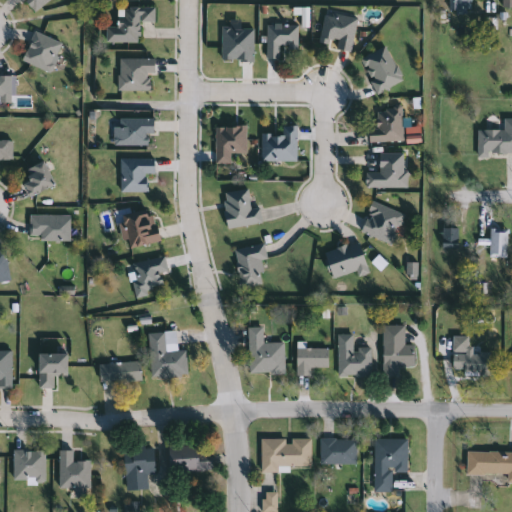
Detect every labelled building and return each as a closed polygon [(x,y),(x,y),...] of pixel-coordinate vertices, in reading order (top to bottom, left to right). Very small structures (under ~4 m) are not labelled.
[(47,0),(31,13),(20,0),(47,0)] [(469,0),(469,10),(447,10),(447,0),(469,0)] [(511,0),(499,0),(500,8),(511,7),(511,0)] [(104,41),(104,27),(116,27),(117,7),(152,7),(152,22),(137,22),(137,42),(104,41)] [(330,49),(331,47),(317,45),(323,13),(355,19),(349,52),(330,49)] [(296,25),(296,48),(277,48),(277,59),(264,59),(264,25),(296,25)] [(219,61),(219,28),(252,28),(252,61),(219,61)] [(32,32),(60,43),(48,73),(20,62),(32,32)] [(401,81),(375,94),(357,59),(384,46),(401,81)] [(117,90),(117,59),(150,59),(150,90),(117,90)] [(0,77),(8,77),(8,96),(0,96),(0,77)] [(375,129),(375,108),(400,108),(400,142),(367,142),(367,129),(375,129)] [(151,135),(145,135),(145,145),(113,145),(113,119),(151,119),(151,135)] [(476,130),(502,131),(502,119),(511,119),(511,153),(486,153),(486,158),(475,158),(476,130)] [(213,126),(244,126),(244,154),(229,154),(229,164),(213,164),(213,126)] [(294,161),(259,161),(259,135),(280,135),(280,126),(294,126),(294,161)] [(0,141),(10,141),(10,161),(0,161),(0,141)] [(405,188),(364,188),(364,173),(376,173),(376,154),(405,154),(405,188)] [(118,192),(118,158),(151,158),(151,174),(144,174),(144,192),(118,192)] [(23,171),(41,161),(53,184),(27,198),(20,183),(27,179),(23,171)] [(222,191),(246,190),(247,209),(258,208),(259,225),(224,227),(222,191)] [(402,215),(389,245),(358,232),(371,202),(402,215)] [(125,248),(118,215),(150,208),(157,241),(125,248)] [(68,240),(28,240),(27,215),(68,215),(68,240)] [(455,227),(455,249),(439,249),(439,227),(455,227)] [(505,257),(488,257),(488,229),(505,229),(505,257)] [(357,243),(366,274),(355,277),(354,272),(329,279),(321,253),(357,243)] [(238,288),(231,250),(262,244),(265,259),(257,260),(262,284),(238,288)] [(158,273),(162,289),(135,295),(128,264),(163,256),(166,272),(158,273)] [(411,345),(411,366),(395,366),(395,377),(380,377),(380,326),(402,326),(402,345),(411,345)] [(282,342),(283,373),(247,374),(246,327),(261,327),(261,343),(282,342)] [(147,332),(174,332),(175,351),(184,350),(185,377),(148,378),(147,332)] [(369,376),(336,376),(336,334),(351,334),(351,348),(369,348),(369,376)] [(326,367),(309,367),(309,376),(294,376),(294,349),(326,349),(326,367)] [(0,351),(10,351),(10,387),(0,387),(0,351)] [(35,354),(65,354),(65,376),(51,376),(51,388),(35,388),(35,354)] [(488,373),(450,373),(450,355),(488,355),(488,373)] [(97,382),(97,363),(138,363),(138,382),(97,382)] [(287,467),(287,473),(258,473),(258,439),(309,439),(309,467),(287,467)] [(353,440),(353,465),(318,465),(318,440),(353,440)] [(372,492),(372,440),(405,440),(405,473),(389,473),(389,492),(372,492)] [(166,471),(167,446),(196,447),(196,452),(210,453),(209,473),(166,471)] [(145,491),(123,491),(122,448),(151,447),(152,475),(145,475),(145,491)] [(511,451),(511,479),(464,479),(465,450),(511,451)] [(43,451),(43,482),(12,482),(12,451),(43,451)] [(71,451),(71,461),(88,461),(88,497),(71,497),(71,489),(57,489),(57,451),(71,451)] [(260,511),(260,500),(274,500),(274,511),(260,511)]
